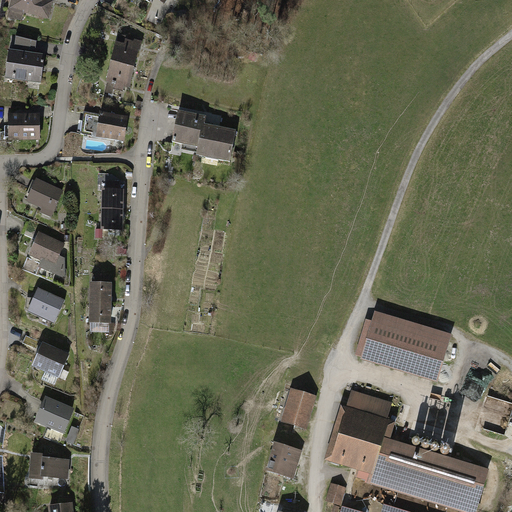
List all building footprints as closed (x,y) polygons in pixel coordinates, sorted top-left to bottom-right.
[(44,0),(13,0),(11,9),(48,17),(52,2),(44,1),(44,0)] [(12,51),(9,76),(42,81),(45,55),(30,53),(31,40),(16,37),(14,51),(12,51)] [(116,45),(112,63),(134,68),(138,50),(116,45)] [(85,48),(83,56),(98,59),(100,52),(85,48)] [(83,56),(82,63),(96,67),(98,59),(83,56)] [(108,81),(129,86),(134,68),(112,63),(108,81)] [(127,119),(84,112),(81,134),(124,140),(127,119)] [(179,113),(173,143),(183,144),(182,150),(198,153),(197,155),(206,157),(206,153),(220,156),(219,159),(230,161),(235,132),(204,126),(205,118),(179,113)] [(39,116),(9,117),(9,139),(39,138),(39,116)] [(36,181),(28,201),(53,212),(62,192),(36,181)] [(112,191),(103,191),(103,210),(122,211),(122,192),(118,192),(119,182),(112,182),(112,191)] [(122,211),(103,210),(102,229),(121,230),(122,211)] [(39,234),(30,254),(53,264),(51,270),(64,276),(63,259),(59,257),(64,245),(39,234)] [(100,284),(92,284),(91,304),(110,304),(110,285),(106,285),(106,275),(100,275),(100,284)] [(65,300),(38,288),(28,309),(55,322),(65,300)] [(110,304),(91,304),(91,322),(110,323),(110,304)] [(446,343),(375,322),(364,358),(436,380),(446,343)] [(37,349),(40,341),(26,335),(23,343),(37,349)] [(68,355),(42,344),(33,365),(59,376),(68,355)] [(315,398),(293,392),(284,421),(306,427),(315,398)] [(336,450),(332,463),(338,465),(340,456),(356,461),(354,466),(372,471),(368,481),(469,511),(473,511),(486,471),(382,440),(386,428),(382,426),(389,406),(353,395),(338,441),(332,439),(329,448),(336,450)] [(72,410),(46,400),(37,421),(63,432),(72,410)] [(79,429),(72,426),(65,442),(72,445),(79,429)] [(293,449),(276,444),(267,470),(285,476),(293,449)] [(303,452),(293,449),(285,476),(294,478),(303,452)] [(56,457),(33,454),(31,473),(42,474),(42,476),(67,479),(68,467),(65,467),(66,460),(56,459),(56,457)] [(26,460),(2,456),(4,487),(24,488),(26,460)] [(344,489),(332,485),(328,500),(340,503),(344,489)] [(72,511),(71,503),(50,506),(50,511),(72,511)]
